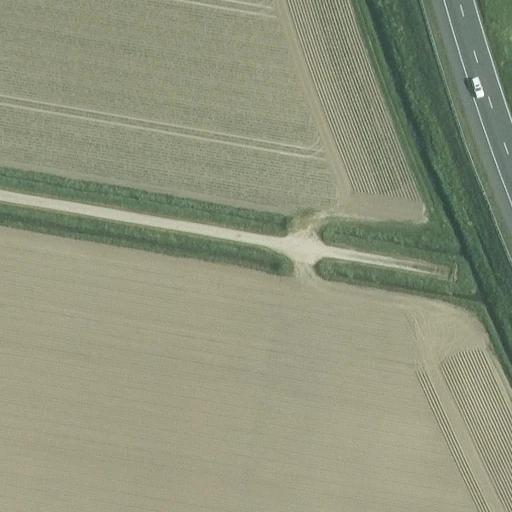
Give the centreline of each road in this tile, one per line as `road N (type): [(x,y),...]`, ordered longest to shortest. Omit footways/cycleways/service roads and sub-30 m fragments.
road 1 (unclassified): [(452,273),(0,196)]
road 2 (track): [(313,288),(305,241),(317,224),(410,230),(425,216),(353,0)]
road 3 (track): [(511,327),(383,0)]
road 4 (motorway): [(457,0),(511,167)]
